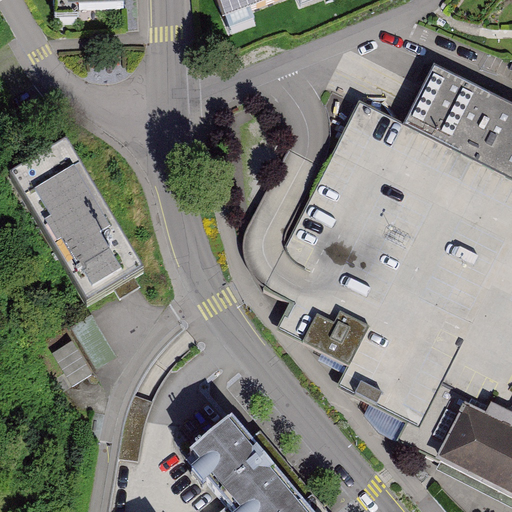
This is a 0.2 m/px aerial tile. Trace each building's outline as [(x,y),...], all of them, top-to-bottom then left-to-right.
[(59,0),(59,11),(63,11),(122,11),(121,0),(59,0)] [(216,0),(225,26),(302,0),(216,0)] [(406,133),(363,112),(287,251),(274,274),(266,290),(295,306),(286,333),(351,370),(342,386),(372,402),(368,415),(376,434),(438,465),(465,410),(511,432),(511,111),(435,73),(406,133)] [(10,180),(87,310),(143,276),(66,147),(10,180)] [(97,374),(120,360),(99,327),(76,341),(97,374)] [(72,344),(54,356),(73,387),(92,376),(72,344)] [(438,465),(511,502),(511,432),(465,410),(438,465)] [(311,511),(250,438),(236,421),(187,460),(229,510),(227,511),(311,511)] [(250,438),(311,511),(329,511),(260,430),(255,434),(250,438)]
